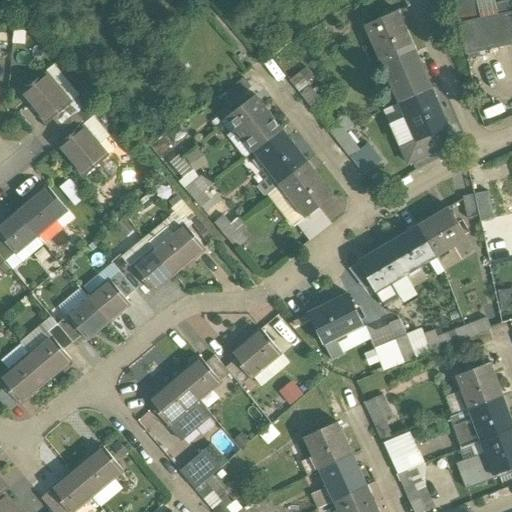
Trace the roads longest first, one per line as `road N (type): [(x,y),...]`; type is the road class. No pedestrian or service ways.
road 1 (residential): [(91,386),(189,308),(262,300),(368,211)]
road 2 (residential): [(412,0),(479,152)]
road 3 (residential): [(195,511),(91,386)]
road 4 (residential): [(277,83),(368,211)]
road 5 (residential): [(368,211),(479,152)]
